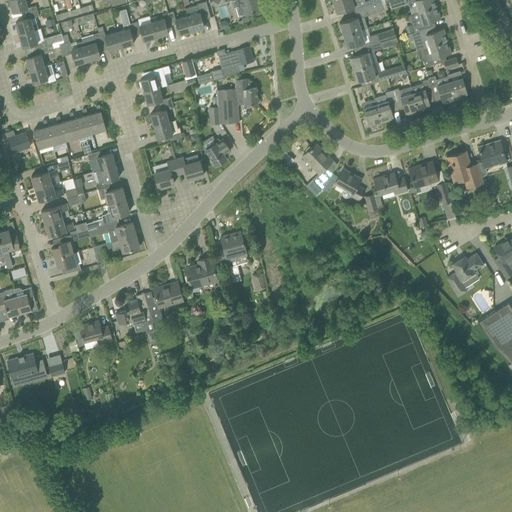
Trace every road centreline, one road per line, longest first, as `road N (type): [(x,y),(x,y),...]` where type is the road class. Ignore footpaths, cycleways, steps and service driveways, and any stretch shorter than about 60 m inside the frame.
road 1 (residential): [(120,80),(76,90),(79,102),(21,118),(6,98),(0,14)]
road 2 (residential): [(511,117),(363,151),(310,111)]
road 3 (residential): [(152,260),(310,111)]
road 4 (residential): [(120,80),(116,66),(292,23)]
road 5 (residential): [(152,260),(122,144),(136,135),(120,80)]
road 6 (unclassified): [(57,321),(26,214),(0,206)]
